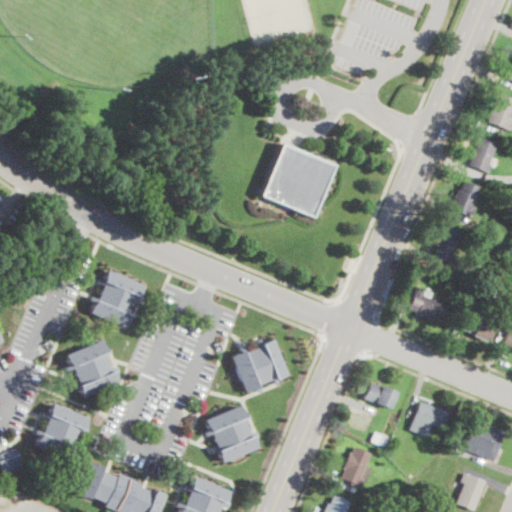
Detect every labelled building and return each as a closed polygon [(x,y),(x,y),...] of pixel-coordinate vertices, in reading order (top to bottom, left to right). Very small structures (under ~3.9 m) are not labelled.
[(511,99),(511,105),(510,111),(511,111),(511,126),(508,125),(506,130),(485,122),(490,107),(492,108),(497,93),(511,99)] [(486,173),(465,165),(477,136),(494,144),(486,164),(489,165),(486,173)] [(331,165),(310,218),(257,196),(279,143),(331,165)] [(478,188),(473,200),(469,207),(473,209),(469,218),(450,210),(451,206),(449,205),(456,189),(458,190),(462,181),(478,188)] [(454,256),(450,263),(431,255),(444,224),(460,231),(450,254),(454,256)] [(105,270),(140,284),(136,295),(141,298),(139,301),(132,298),(126,312),(133,315),(132,318),(128,316),(123,328),(87,313),(92,302),(86,300),(87,297),(88,296),(95,299),(101,285),(94,283),(96,279),(100,281),(105,270)] [(445,304),(438,321),(431,318),(430,321),(413,314),(415,311),(406,307),(414,288),(423,291),(422,295),(445,304)] [(486,341),(460,329),(468,312),(494,324),(486,341)] [(511,328),(511,349),(500,345),(503,339),(508,327),(511,328)] [(270,339),(286,374),(275,379),(277,383),(273,384),(270,379),(257,385),(259,391),(256,392),(254,388),(244,392),(228,358),(238,353),(236,348),(241,346),(244,353),(256,347),(253,341),(256,339),(259,344),(270,339)] [(98,340),(103,351),(108,349),(109,352),(103,355),(109,369),(115,366),(116,369),(111,371),(116,383),(79,398),(75,387),(71,389),(69,385),(76,382),(71,369),(64,371),(63,367),(67,366),(63,355),(98,340)] [(395,392),(388,409),(362,399),(369,382),(395,392)] [(446,411),(440,428),(427,424),(424,434),(408,428),(418,400),(446,411)] [(50,403),(85,418),(81,429),(86,431),(85,434),(78,431),(72,445),(79,448),(78,451),(73,449),(68,461),(32,446),(36,436),(32,434),(34,429),(40,431),(46,418),(40,415),(41,412),(46,414),(50,403)] [(237,405),(242,416),(247,414),(248,417),(242,420),(248,434),(254,431),(255,434),(250,436),(255,448),(219,463),(215,452),(211,453),(209,450),(215,448),(210,434),(204,436),(202,433),(206,431),(202,420),(237,405)] [(495,451),(491,461),(462,449),(474,420),(503,432),(495,451)] [(387,438),(382,449),(368,443),(373,432),(387,438)] [(458,440),(458,441),(455,450),(443,445),(445,439),(451,441),(452,438),(458,440)] [(352,446),(368,453),(363,465),(369,468),(364,480),(361,479),(358,486),(357,486),(339,478),(342,469),(340,468),(347,452),(349,453),(352,446)] [(22,466),(1,474),(0,471),(0,453),(14,447),(22,466)] [(107,475),(113,477),(114,473),(137,482),(135,486),(151,493),(152,489),(164,494),(156,511),(127,511),(125,511),(124,511),(113,511),(101,507),(102,503),(87,496),(85,499),(73,494),(86,463),(98,468),(97,471),(107,475)] [(478,494),(471,511),(453,504),(462,483),(458,481),(462,473),(483,481),(478,494)] [(192,476),(227,491),(223,501),(228,503),(226,507),(220,504),(216,511),(176,511),(178,508),(173,506),(174,503),(181,506),(187,493),(179,490),(181,486),(187,488),(192,476)] [(348,502),(343,511),(345,511),(322,511),(326,503),(328,503),(331,495),(348,502)] [(398,505),(396,511),(388,509),(391,502),(398,505)]
